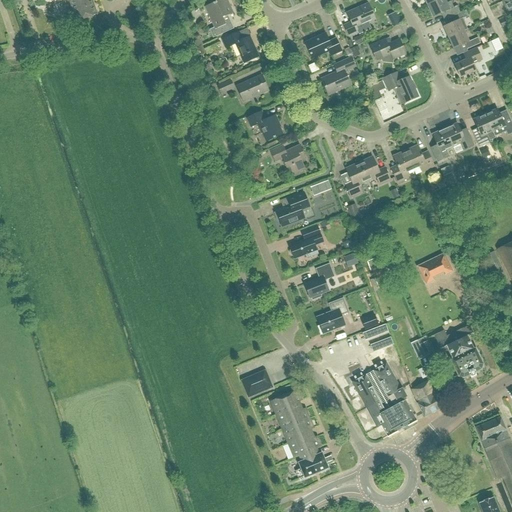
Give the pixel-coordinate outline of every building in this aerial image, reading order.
[(69,0),(77,22),(97,14),(92,0),(69,0)] [(212,39),(233,29),(228,16),(233,14),(227,0),(215,0),(212,2),(213,4),(204,8),(213,28),(209,30),(212,39)] [(450,1),(446,3),(444,0),(438,0),(427,5),(432,17),(444,12),(447,19),(460,13),(457,6),(453,8),(450,1)] [(511,0),(504,0),(502,1),(507,13),(511,10),(511,0)] [(356,28),(375,20),(368,4),(346,13),(351,23),(343,26),(348,38),(358,33),(356,28)] [(490,8),(493,17),(499,15),(495,6),(490,8)] [(467,30),(462,19),(468,16),(466,11),(452,17),(454,22),(443,27),(448,38),(463,31),(464,31),(467,30)] [(501,28),(507,26),(504,19),(498,21),(501,28)] [(468,41),(464,31),(463,31),(448,38),(453,49),(464,44),(466,49),(480,43),(478,37),(468,41)] [(225,49),(231,46),(235,44),(244,64),(259,57),(249,37),(243,40),(239,32),(227,38),(221,40),(225,49)] [(331,56),(341,52),(336,39),(329,42),(325,34),(305,43),(312,59),(329,52),(331,56)] [(200,39),(194,42),(197,47),(203,44),(200,39)] [(399,40),(390,44),(388,39),(385,40),(370,46),(376,61),(381,59),(383,63),(392,64),(393,60),(394,60),(405,55),(399,40)] [(473,64),(482,60),(476,48),(463,54),(465,60),(454,65),(460,78),(476,71),(473,64)] [(347,71),(355,67),(351,58),(335,65),(338,72),(322,80),(328,95),(350,86),(345,73),(347,72),(347,71)] [(383,79),(388,91),(393,89),(400,105),(418,97),(409,77),(400,81),(396,73),(383,79)] [(243,102),(268,91),(261,76),(236,87),(243,102)] [(221,94),(234,88),(230,81),(218,87),(221,94)] [(485,115),(488,120),(492,132),(504,126),(508,134),(511,132),(511,123),(510,117),(502,121),(497,110),(485,115)] [(266,142),(282,134),(277,123),(278,123),(275,116),(265,120),(261,112),(246,119),(250,127),(257,124),(261,133),(262,133),(266,142)] [(458,113),(453,115),(457,124),(462,122),(458,113)] [(492,132),(488,120),(485,115),(473,120),(480,135),(474,137),(479,147),(490,142),(487,134),(492,132)] [(444,129),(452,147),(460,144),(462,150),(473,146),(466,129),(460,131),(457,124),(444,129)] [(452,147),(444,129),(432,135),(437,146),(431,148),(437,162),(448,157),(445,151),(452,147)] [(301,161),(305,159),(299,146),(285,152),(282,146),(270,152),(275,162),(282,158),(286,168),(289,166),(293,174),(304,169),(301,161)] [(405,151),(413,169),(419,167),(421,172),(434,167),(428,152),(421,155),(417,146),(405,151)] [(413,169),(405,151),(393,157),(397,166),(390,169),(397,184),(410,178),(407,172),(413,169)] [(264,165),(260,156),(250,160),(253,170),(264,165)] [(359,163),(367,182),(376,178),(380,185),(391,181),(385,168),(378,171),(372,157),(359,163)] [(473,165),(477,174),(486,170),(482,161),(473,165)] [(367,182),(359,163),(346,169),(352,183),(345,186),(351,198),(362,193),(359,185),(367,182)] [(437,168),(439,173),(447,170),(445,164),(437,168)] [(442,175),(447,186),(456,183),(451,172),(442,175)] [(435,180),(437,185),(443,182),(441,177),(435,180)] [(310,188),(313,196),(325,192),(321,183),(310,188)] [(389,192),(393,200),(399,197),(396,189),(389,192)] [(309,207),(304,193),(281,202),(283,209),(276,212),(274,213),(277,221),(279,221),(281,227),(290,223),(290,225),(297,222),(297,221),(304,218),(301,210),(309,207)] [(350,218),(359,215),(357,209),(348,213),(350,218)] [(306,255),(307,258),(318,254),(314,246),(323,242),(317,226),(301,232),(304,241),(289,246),(290,250),(289,251),(289,253),(290,254),(291,256),(293,256),(294,259),(306,255)] [(511,242),(497,250),(511,280),(511,242)] [(503,296),(511,291),(511,289),(493,252),(483,257),(503,296)] [(347,268),(358,264),(354,254),(344,258),(347,268)] [(418,267),(426,284),(433,281),(431,278),(444,272),(445,275),(452,272),(444,255),(418,267)] [(304,284),(309,299),(311,298),(312,300),(321,297),(320,294),(329,291),(325,281),(334,277),(329,264),(315,269),(318,278),(304,284)] [(318,327),(321,335),(345,325),(341,315),(348,313),(343,299),(329,304),(332,312),(317,318),(320,326),(318,327)] [(374,315),(361,320),(365,329),(378,324),(374,315)] [(473,333),(469,325),(446,336),(444,331),(433,336),(440,350),(446,347),(452,360),(450,361),(454,369),(454,368),(458,376),(463,378),(469,375),(469,376),(475,373),(475,372),(481,369),(481,370),(484,364),(483,364),(479,356),(480,356),(476,348),(474,349),(467,336),(473,333)] [(426,336),(420,339),(417,341),(425,357),(434,353),(426,336)] [(381,426),(388,437),(397,432),(397,431),(408,425),(408,426),(416,421),(404,400),(404,401),(403,399),(406,397),(402,389),(400,390),(385,364),(353,382),(370,413),(370,416),(371,418),(372,420),(374,421),(375,423),(378,427),(381,426)] [(265,371),(241,381),(248,398),(272,388),(265,371)] [(429,380),(412,389),(412,390),(418,404),(417,404),(424,417),(443,407),(436,393),(429,380)] [(299,456),(301,462),(299,463),(301,469),(295,471),(298,479),(304,477),(305,478),(328,468),(328,467),(327,467),(322,453),(319,454),(316,449),(321,447),(317,437),(314,438),(310,430),(314,429),(305,409),(302,410),(299,402),(302,401),(297,391),(271,402),(294,458),(299,456)] [(511,443),(501,417),(476,428),(498,480),(504,477),(511,495),(511,443)] [(482,511),(499,511),(493,497),(478,503),(482,511)]
